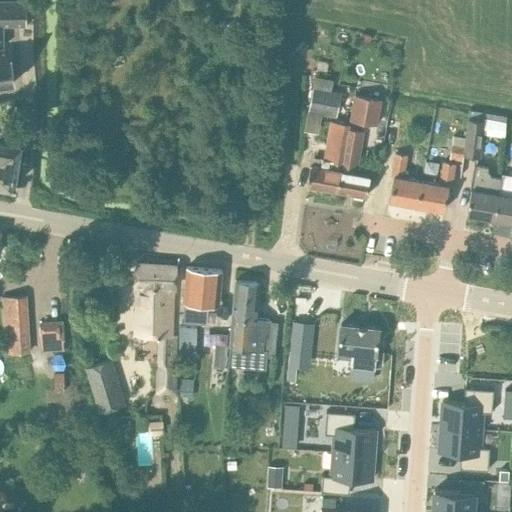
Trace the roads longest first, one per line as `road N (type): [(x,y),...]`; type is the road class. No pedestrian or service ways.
road 1 (tertiary): [(0,218),(424,291)]
road 2 (residential): [(410,511),(424,291)]
